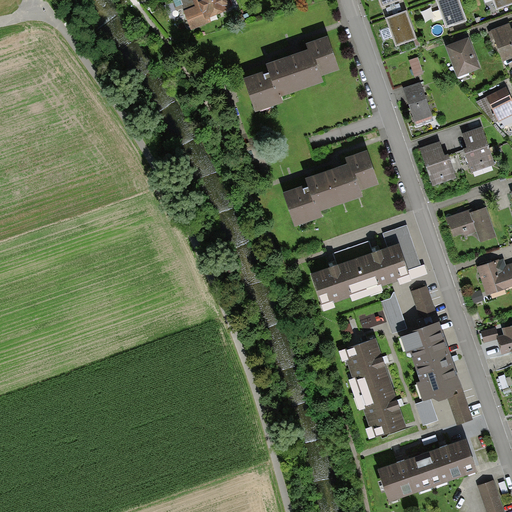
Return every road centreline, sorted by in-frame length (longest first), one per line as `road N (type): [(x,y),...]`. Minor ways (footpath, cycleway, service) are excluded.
road 1 (track): [(287,511),(221,301),(140,143),(44,10)]
road 2 (residential): [(348,0),(511,475)]
